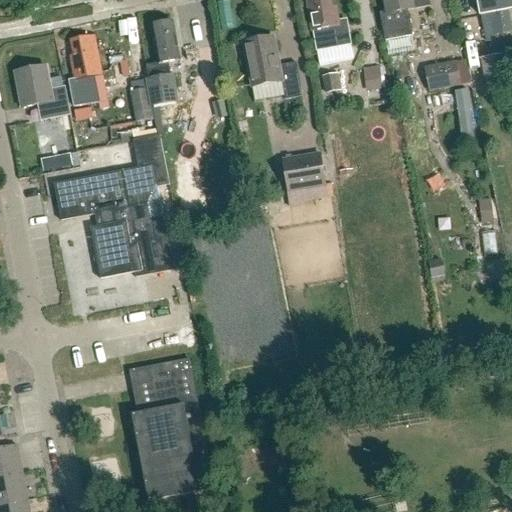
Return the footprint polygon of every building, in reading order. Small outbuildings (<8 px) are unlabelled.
[(332,10),(329,0),(305,0),(312,33),(314,32),(317,52),(350,46),(346,22),(338,23),(336,10),(332,10)] [(385,0),(387,11),(379,12),(384,39),(410,34),(406,12),(430,7),(429,0),(385,0)] [(480,17),(482,17),(487,42),(491,42),(494,58),(506,55),(507,55),(503,35),(496,0),(474,0),(476,0),(477,4),(478,4),(480,17)] [(511,0),(496,0),(503,35),(511,33),(511,32),(508,12),(511,10),(511,0)] [(164,25),(164,23),(155,25),(155,27),(152,27),(155,44),(153,45),(154,53),(156,53),(158,61),(146,64),(154,108),(177,104),(170,65),(181,63),(174,24),(164,25)] [(280,67),(275,38),(244,44),(253,90),(282,84),(285,102),(303,98),(297,64),(280,67)] [(90,47),(89,40),(72,43),(75,57),(72,58),(77,82),(71,83),(75,103),(96,99),(92,78),(103,76),(97,46),(90,47)] [(506,57),(506,55),(494,58),(481,60),(485,84),(497,82),(511,79),(506,57)] [(429,93),(461,87),(456,62),(425,68),(429,93)] [(364,89),(381,88),(379,66),(363,67),(364,89)] [(50,93),(45,69),(15,75),(22,110),(46,106),(49,122),(70,118),(65,90),(50,93)] [(135,124),(153,121),(148,89),(130,93),(135,124)] [(469,90),(455,92),(462,144),(476,142),(469,90)] [(169,188),(160,138),(133,143),(133,144),(137,144),(142,170),(122,174),(54,187),(61,224),(100,216),(102,228),(91,231),(101,282),(135,275),(136,281),(174,273),(163,216),(151,218),(149,207),(161,205),(158,190),(169,188)] [(320,154),(284,160),(289,193),(325,188),(320,154)] [(48,173),(74,169),(72,155),(46,159),(48,173)] [(150,504),(200,494),(196,472),(211,469),(190,362),(134,373),(143,416),(134,418),(150,504)] [(0,479),(22,476),(17,448),(0,450),(0,479)] [(0,507),(27,503),(22,476),(0,479),(0,507)] [(0,511),(28,511),(27,503),(0,507),(0,511)]
